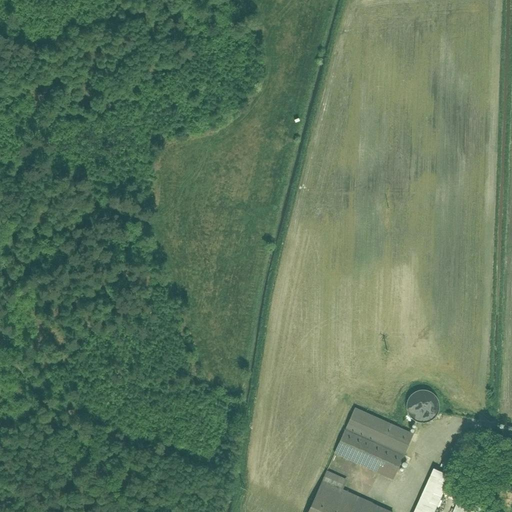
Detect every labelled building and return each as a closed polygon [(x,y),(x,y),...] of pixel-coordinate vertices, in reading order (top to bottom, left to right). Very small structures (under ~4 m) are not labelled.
[(407,403),(406,410),(411,422),(419,428),(432,427),(441,420),(444,410),(441,399),(435,393),(421,391),(412,396),(407,403)] [(358,409),(338,457),(396,480),(416,433),(358,409)] [(436,472),(418,511),(440,511),(452,486),(454,480),(436,472)] [(329,474),(311,511),(386,511),(344,493),(348,483),(329,474)] [(479,511),(461,503),(457,511),(479,511)]
